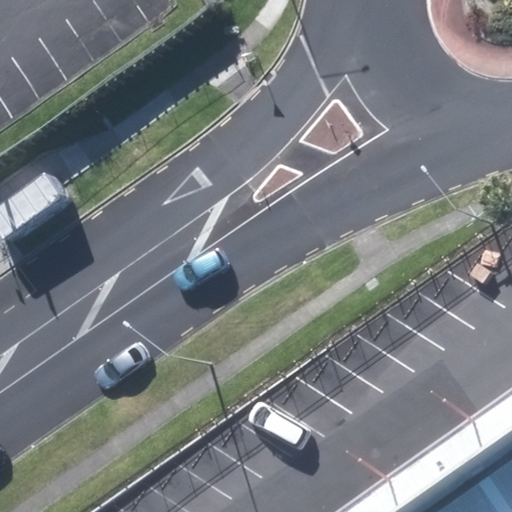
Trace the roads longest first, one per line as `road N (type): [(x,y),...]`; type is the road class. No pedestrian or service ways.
road 1 (secondary): [(511,132),(187,245)]
road 2 (secondary): [(187,245),(376,14)]
road 3 (secondary): [(0,377),(187,245)]
road 4 (secondary): [(511,131),(459,124),(413,95),(383,49),(376,14)]
